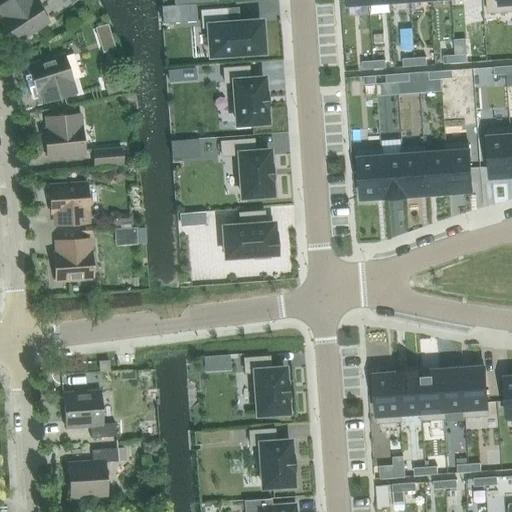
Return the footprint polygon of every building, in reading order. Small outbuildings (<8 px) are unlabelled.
[(17,43),(49,22),(34,0),(9,0),(0,6),(0,10),(8,22),(5,24),(17,43)] [(511,0),(487,0),(488,13),(511,11),(511,0)] [(230,9),(201,11),(202,27),(208,27),(210,55),(262,51),(261,39),(262,39),(261,23),(260,23),(260,21),(231,23),(230,9)] [(467,62),(467,54),(455,55),(456,63),(467,62)] [(43,104),(76,93),(72,82),(64,55),(28,66),(35,88),(38,87),(43,104)] [(443,56),(444,64),(456,63),(455,55),(443,56)] [(427,65),(426,57),(414,58),(415,66),(427,65)] [(402,59),(403,67),(415,66),(414,58),(402,59)] [(386,68),(385,60),(374,61),(374,69),(386,68)] [(362,62),(362,70),(374,69),(374,61),(362,62)] [(248,66),(223,68),(224,83),(233,82),(236,124),(266,122),(265,107),(267,107),(266,93),(264,93),(263,78),(249,79),(248,66)] [(494,67),(494,75),(506,74),(506,66),(494,67)] [(453,78),(452,70),(441,71),(441,79),(453,78)] [(429,72),(429,80),(441,79),(441,71),(429,72)] [(410,81),(409,73),(397,74),(398,82),(410,81)] [(385,75),(386,83),(398,82),(397,74),(385,75)] [(364,77),(364,85),(376,84),(376,76),(364,77)] [(47,158),(85,154),(80,115),(46,118),(48,136),(45,136),(47,158)] [(511,154),(510,127),(487,129),(491,177),(506,176),(511,175),(511,154)] [(253,139),(220,141),(221,156),(239,154),(242,197),(272,194),(271,179),(272,179),(271,165),(270,165),(268,151),(254,152),(253,139)] [(425,145),(424,146),(427,194),(435,193),(446,192),(449,192),(446,152),(446,144),(445,144),(445,152),(443,152),(426,154),(425,145)] [(424,146),(403,147),(406,196),(407,196),(407,195),(420,194),(427,194),(424,146)] [(382,149),(381,149),(382,157),(384,197),(385,197),(406,196),(403,147),(402,147),(402,155),(383,157),(382,149)] [(121,148),(93,151),(95,166),(123,164),(121,148)] [(469,151),(446,152),(449,192),(472,191),(469,151)] [(382,157),(359,159),(362,199),(384,197),(382,157)] [(55,226),(89,223),(88,211),(87,183),(49,186),(51,208),(53,208),(55,226)] [(239,226),(223,227),(225,257),(253,255),(253,259),(269,258),(269,254),(277,253),(276,234),(273,234),(273,224),(265,224),(264,212),(238,213),(239,226)] [(137,234),(137,217),(118,217),(118,234),(137,234)] [(55,282),(93,279),(91,251),(90,239),(56,241),(57,259),(54,259),(55,282)] [(254,372),(257,414),(287,412),(286,397),(287,397),(286,383),(285,383),(284,368),(269,369),(268,356),(243,358),(244,373),(254,372)] [(99,372),(109,371),(109,361),(99,362),(99,372)] [(462,369),(465,417),(488,415),(484,367),(469,368),(469,370),(463,370),(463,369),(462,369)] [(440,372),(444,418),(445,418),(444,410),(463,409),(464,417),(465,417),(462,369),(448,370),(448,371),(440,372)] [(397,373),(401,421),(402,421),(401,413),(420,412),(421,420),(422,420),(419,371),(398,373),(397,373)] [(419,371),(422,420),(444,418),(440,372),(433,372),(433,371),(420,372),(420,371),(419,371)] [(375,375),(378,423),(401,421),(397,373),(396,374),(396,375),(390,375),(390,374),(375,375)] [(90,439),(116,437),(115,424),(102,425),(100,392),(63,395),(65,429),(89,427),(90,439)] [(259,444),(262,487),(292,485),(291,470),(292,470),(291,456),(290,456),(289,441),(275,442),(274,429),(249,431),(250,445),(259,444)] [(105,463),(117,462),(116,449),(91,451),(92,463),(67,465),(69,499),(107,496),(105,463)] [(469,472),(481,471),(480,463),(469,464),(469,472)] [(469,464),(457,465),(457,473),(469,472),(469,464)] [(426,475),(438,474),(437,466),(425,467),(426,475)] [(425,467),(414,468),(414,476),(426,475),(425,467)] [(404,469),(392,470),(392,478),(404,477),(404,469)] [(486,486),(497,485),(497,477),(485,478),(486,486)] [(485,478),(473,479),(474,487),(486,486),(485,478)] [(457,488),(456,480),(445,481),(445,489),(457,488)] [(445,489),(445,481),(433,481),(433,490),(445,489)] [(387,482),(375,483),(377,503),(389,502),(387,482)] [(404,492),(416,491),(415,483),(404,484),(404,492)] [(404,484),(392,484),(393,492),(404,492),(404,484)]
